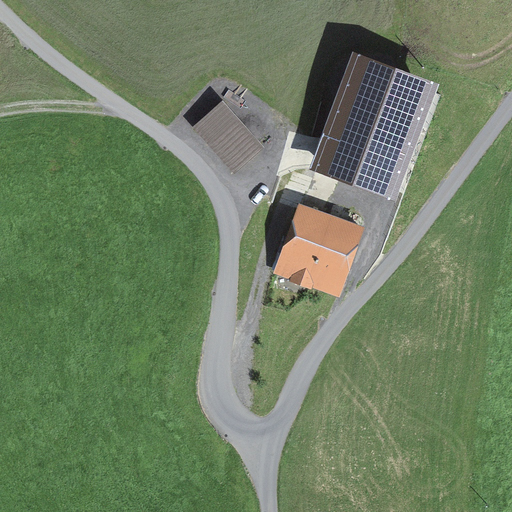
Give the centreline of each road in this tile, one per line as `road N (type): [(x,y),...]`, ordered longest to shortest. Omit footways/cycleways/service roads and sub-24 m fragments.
road 1 (unclassified): [(511,103),(311,363),(270,456),(270,511)]
road 2 (track): [(121,107),(200,168),(225,208),(230,242),(219,394),(233,416),(274,443)]
road 3 (track): [(0,9),(121,107)]
road 4 (track): [(0,111),(121,107)]
